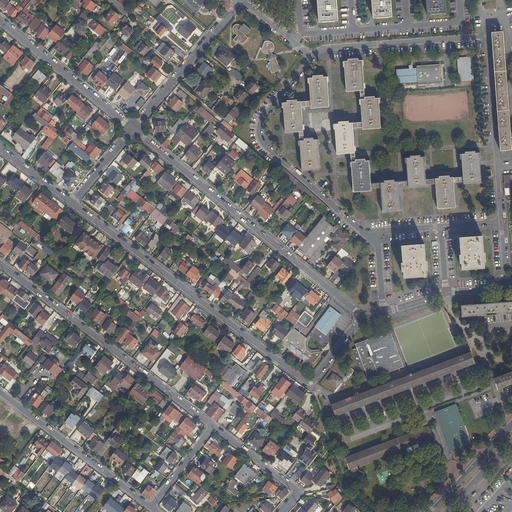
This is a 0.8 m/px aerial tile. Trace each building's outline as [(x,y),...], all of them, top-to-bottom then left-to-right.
[(0,0),(0,6),(2,9),(8,2),(5,0),(0,0)] [(17,10),(9,3),(4,9),(9,12),(8,13),(14,18),(15,17),(16,18),(20,13),(20,12),(29,0),(30,0),(25,0),(20,6),(17,10)] [(37,0),(36,0),(30,0),(21,12),(22,12),(16,20),(22,25),(24,23),(27,25),(31,20),(28,17),(25,15),(27,13),(28,12),(26,10),(32,3),(34,4),(37,0)] [(90,12),(96,5),(89,0),(84,0),(83,1),(85,3),(83,7),(89,12),(88,12),(89,13),(90,12)] [(202,7),(207,0),(181,0),(196,13),(202,7)] [(210,0),(207,0),(202,7),(203,8),(210,0)] [(338,21),(336,0),(317,0),(319,22),(338,21)] [(392,17),(390,0),(371,0),(373,19),(392,17)] [(446,13),(445,0),(426,0),(427,15),(446,13)] [(214,8),(210,13),(219,19),(223,14),(214,8)] [(108,16),(105,20),(113,26),(120,17),(111,10),(110,11),(110,10),(106,14),(108,16)] [(85,24),(90,17),(83,12),(78,18),(85,24)] [(37,16),(28,27),(43,39),(49,32),(39,23),(42,20),(37,16)] [(158,16),(155,20),(159,23),(167,30),(170,25),(162,19),(162,20),(158,16)] [(183,27),(178,33),(186,39),(196,28),(188,21),(183,27)] [(95,22),(94,24),(94,23),(90,28),(98,34),(102,29),(99,27),(100,26),(95,22)] [(125,40),(133,31),(125,24),(117,34),(125,40)] [(160,37),(166,30),(159,24),(153,31),(160,37)] [(243,24),(241,26),(239,25),(237,24),(236,25),(235,25),(234,26),(233,28),(232,29),(233,31),(234,32),(237,35),(233,40),(236,42),(238,40),(239,41),(239,42),(240,43),(241,43),(243,43),(244,43),(248,38),(245,36),(250,30),(243,24)] [(48,35),(57,43),(64,35),(65,34),(55,26),(48,35)] [(503,32),(491,32),(500,151),(511,150),(503,32)] [(54,47),(56,50),(66,38),(64,35),(57,43),(54,47)] [(63,55),(70,47),(73,43),(66,38),(56,50),(63,55)] [(0,44),(0,48),(6,53),(11,47),(3,41),(0,44)] [(151,46),(145,41),(137,51),(143,56),(151,46)] [(274,47),(274,45),(273,44),(272,42),(271,41),(269,41),(268,41),(266,41),(264,41),(261,49),(262,51),(263,52),(264,53),(266,54),(267,54),(269,54),(271,53),(272,52),(274,50),(274,48),(274,47)] [(163,42),(156,50),(159,53),(166,45),(163,42)] [(6,53),(3,57),(12,64),(15,61),(22,53),(15,47),(13,45),(11,47),(6,53)] [(166,45),(159,53),(168,60),(175,52),(166,45)] [(93,46),(86,54),(90,57),(96,49),(93,46)] [(63,55),(63,56),(67,59),(75,50),(70,47),(63,55)] [(223,49),(221,52),(222,53),(217,58),(226,66),(234,57),(223,49)] [(28,70),(34,63),(26,56),(20,63),(23,65),(21,67),(24,70),(26,68),(28,70)] [(270,62),(267,63),(271,73),(280,70),(275,56),(269,59),(270,62)] [(458,81),(473,80),(471,57),(457,58),(458,81)] [(154,64),(152,66),(155,69),(157,67),(159,68),(162,65),(159,62),(160,61),(155,58),(154,59),(154,58),(151,62),(154,64)] [(144,60),(141,63),(160,78),(162,75),(155,69),(152,66),(145,61),(144,60)] [(359,89),(364,89),(362,60),(358,60),(348,61),(344,61),(346,90),(359,89)] [(79,62),(75,67),(78,69),(78,68),(86,75),(93,67),(88,63),(88,64),(87,63),(85,61),(82,65),(79,62)] [(197,71),(205,78),(213,70),(204,62),(197,71)] [(439,64),(416,66),(416,68),(396,69),(397,84),(417,82),(417,84),(441,83),(439,64)] [(33,78),(40,84),(46,77),(38,71),(33,78)] [(92,80),(102,88),(106,83),(109,79),(99,71),(92,80)] [(239,81),(240,79),(232,72),(231,74),(239,81)] [(123,81),(113,73),(109,79),(106,83),(109,86),(110,85),(116,90),(123,81)] [(327,77),(323,77),(313,78),(309,78),(310,101),(311,106),(329,105),(327,77)] [(28,79),(20,88),(22,90),(30,81),(28,79)] [(258,86),(252,80),(245,88),(252,94),(258,86)] [(204,81),(195,92),(203,98),(212,88),(204,81)] [(117,93),(127,100),(135,90),(126,83),(117,93)] [(142,95),(145,97),(145,98),(151,91),(142,84),(136,90),(142,95)] [(226,85),(221,91),(225,94),(230,88),(226,85)] [(35,95),(45,102),(52,94),(43,86),(35,95)] [(241,102),(247,94),(241,89),(234,96),(241,102)] [(184,99),(187,95),(180,90),(177,93),(184,99)] [(54,102),(61,108),(67,100),(60,94),(54,102)] [(83,106),(83,105),(72,95),(67,101),(71,104),(70,106),(77,112),(83,106)] [(175,96),(168,105),(176,112),(183,103),(175,96)] [(362,122),(362,127),(380,126),(378,98),(374,98),(365,99),(360,99),(362,122)] [(283,103),(285,131),(299,130),(303,130),(301,107),(301,102),(297,102),(287,103),(283,103)] [(77,112),(77,113),(81,116),(86,109),(83,106),(77,112)] [(210,123),(215,118),(200,106),(196,111),(210,123)] [(230,120),(232,118),(234,115),(236,117),(240,113),(234,108),(226,117),(230,120)] [(185,123),(196,111),(194,109),(191,113),(190,112),(183,121),(185,123)] [(51,118),(43,112),(42,113),(39,111),(37,113),(48,122),(51,118)] [(100,131),(107,124),(96,115),(89,122),(93,125),(100,131)] [(154,120),(156,133),(166,131),(165,119),(164,119),(164,115),(156,116),(157,120),(154,120)] [(162,145),(165,147),(172,140),(174,137),(185,123),(183,121),(180,119),(170,131),(172,133),(162,145)] [(42,147),(46,150),(60,132),(55,128),(48,123),(42,131),(50,137),(42,147)] [(198,134),(185,123),(174,137),(179,141),(183,137),(184,139),(183,140),(189,144),(198,134)] [(354,151),(353,128),(352,123),(349,123),(338,124),(334,124),(336,152),(350,151),(354,151)] [(110,127),(107,124),(100,131),(104,134),(110,127)] [(213,126),(210,124),(202,133),(205,135),(213,126)] [(91,127),(98,134),(100,131),(93,125),(91,127)] [(69,139),(73,142),(78,136),(67,126),(64,130),(67,133),(66,134),(70,138),(69,139)] [(234,136),(224,126),(218,133),(228,142),(234,136)] [(12,138),(13,139),(21,129),(20,128),(12,138)] [(26,151),(28,149),(36,138),(31,135),(31,136),(21,129),(13,139),(23,146),(22,147),(26,151)] [(246,151),(249,148),(238,138),(236,142),(246,151)] [(299,141),(301,169),(319,168),(317,139),(313,140),(303,140),(299,141)] [(94,159),(101,151),(92,144),(86,151),(94,159)] [(190,158),(190,159),(193,162),(200,152),(192,145),(185,154),(190,158)] [(22,157),(25,159),(30,151),(28,149),(26,151),(22,157)] [(232,149),(229,153),(236,158),(239,154),(232,149)] [(45,152),(38,161),(47,168),(54,159),(53,158),(55,156),(48,151),(46,153),(45,152)] [(462,177),(463,182),(481,181),(479,153),(475,153),(465,154),(461,154),(462,177)] [(95,165),(97,162),(91,157),(87,154),(84,158),(83,158),(87,162),(89,160),(95,165)] [(137,161),(129,155),(126,159),(124,161),(123,160),(120,164),(125,168),(127,165),(131,169),(137,161)] [(226,175),(235,164),(225,155),(216,166),(226,175)] [(139,163),(147,170),(149,167),(148,167),(152,163),(144,156),(139,163)] [(406,158),(407,181),(408,186),(426,185),(426,180),(424,157),(420,157),(410,158),(406,158)] [(74,164),(71,162),(71,163),(69,161),(65,166),(67,167),(66,168),(69,171),(74,164)] [(148,170),(139,180),(142,182),(147,176),(151,172),(153,173),(154,171),(156,173),(157,173),(159,175),(164,169),(155,161),(151,166),(148,170)] [(209,175),(215,167),(208,161),(202,169),(209,175)] [(365,161),(355,162),(351,162),(353,190),(371,189),(370,183),(369,161),(365,161)] [(55,163),(49,171),(59,178),(63,173),(59,169),(60,167),(55,163)] [(267,171),(270,167),(267,164),(256,177),(254,180),(250,185),(251,186),(247,190),(253,195),(261,186),(257,183),(258,181),(257,180),(266,170),(267,171)] [(280,165),(275,171),(325,215),(330,210),(280,165)] [(246,190),(250,185),(254,180),(252,179),(241,169),(233,179),(246,190)] [(109,176),(117,183),(122,177),(114,170),(109,176)] [(158,181),(170,191),(177,182),(170,177),(169,178),(164,174),(158,181)] [(511,174),(503,175),(504,182),(503,182),(504,196),(511,195),(511,174)] [(439,178),(435,179),(435,184),(437,207),(455,205),(453,183),(453,177),(449,178),(439,178)] [(7,185),(17,193),(23,185),(13,178),(7,185)] [(130,183),(121,194),(125,197),(131,189),(138,181),(135,180),(131,184),(130,183)] [(114,188),(105,181),(103,184),(104,185),(100,191),(107,197),(114,188)] [(384,182),(380,183),(380,188),(382,210),(400,209),(398,187),(398,181),(394,182),(384,182)] [(25,202),(34,190),(24,183),(23,185),(17,193),(16,194),(25,202)] [(186,190),(179,184),(173,191),(181,197),(186,190)] [(193,207),(195,208),(200,202),(201,202),(189,192),(181,201),(184,203),(186,202),(193,208),(193,207)] [(104,199),(96,193),(93,196),(94,197),(90,202),(98,208),(104,199)] [(33,203),(43,211),(51,201),(40,194),(33,203)] [(264,203),(266,201),(258,194),(250,203),(259,210),(264,203)] [(290,195),(285,201),(284,202),(291,207),(297,201),(290,195)] [(241,196),(235,204),(238,206),(244,198),(241,196)] [(139,204),(151,214),(155,208),(143,199),(140,197),(137,201),(139,203),(139,204)] [(284,202),(285,201),(282,199),(272,210),(273,210),(272,211),(275,213),(277,210),(281,205),(284,202)] [(51,201),(43,211),(53,218),(60,208),(51,201)] [(196,214),(204,220),(211,212),(206,208),(207,207),(200,202),(195,208),(198,211),(196,214)] [(294,210),(284,202),(281,205),(289,212),(285,217),(277,210),(275,213),(285,221),(294,210)] [(273,210),(272,210),(264,203),(259,210),(257,212),(265,219),(272,211),(273,210)] [(118,205),(116,208),(112,212),(115,214),(116,214),(120,217),(118,220),(121,223),(128,214),(118,205)] [(281,205),(277,210),(285,217),(289,212),(281,205)] [(161,210),(159,212),(167,218),(169,216),(166,214),(161,210)] [(112,212),(109,216),(117,221),(118,220),(120,217),(116,214),(115,214),(112,212)] [(216,228),(222,220),(213,212),(206,219),(216,228)] [(327,236),(334,227),(324,220),(327,217),(325,215),(321,219),(317,224),(313,229),(307,237),(303,241),(302,242),(299,246),(297,248),(309,258),(310,257),(323,240),(327,236)] [(65,216),(58,224),(71,234),(75,230),(72,228),(75,224),(65,216)] [(180,228),(168,218),(165,222),(177,232),(180,228)] [(31,227),(39,234),(36,238),(40,241),(50,229),(37,219),(31,227)] [(22,221),(18,224),(35,238),(39,234),(22,221)] [(13,233),(0,222),(0,242),(3,245),(8,239),(13,233)] [(281,231),(291,239),(294,235),(298,231),(288,223),(281,231)] [(231,232),(222,225),(216,233),(225,240),(226,238),(231,232)] [(339,249),(349,236),(339,227),(331,237),(335,240),(332,244),(339,249)] [(231,232),(226,238),(236,246),(243,237),(233,230),(231,232)] [(302,242),(303,241),(307,237),(305,235),(299,230),(298,231),(294,235),(302,242)] [(145,237),(146,236),(141,232),(135,239),(144,246),(149,240),(145,237)] [(76,245),(85,252),(94,241),(84,233),(76,245)] [(156,234),(147,245),(152,249),(161,238),(156,234)] [(294,235),(291,239),(299,246),(302,242),(294,235)] [(482,236),(459,237),(461,270),(485,268),(482,236)] [(253,248),(256,244),(247,237),(240,246),(250,254),(254,249),(253,248)] [(7,246),(11,249),(11,248),(12,249),(13,248),(10,246),(12,243),(8,239),(3,245),(0,249),(0,250),(5,255),(9,251),(5,248),(7,246)] [(329,245),(323,240),(310,257),(316,261),(329,245)] [(94,241),(85,252),(94,259),(103,248),(94,241)] [(21,257),(28,248),(25,246),(20,242),(13,251),(21,257)] [(424,244),(401,245),(403,278),(426,276),(424,244)] [(166,247),(160,255),(167,260),(173,252),(166,247)] [(110,278),(116,271),(104,261),(105,259),(111,252),(107,248),(96,263),(101,267),(99,269),(110,278)] [(19,266),(25,271),(26,270),(31,263),(28,261),(30,259),(27,256),(19,266)] [(335,272),(339,267),(343,262),(335,256),(327,266),(335,272)] [(223,262),(230,268),(234,264),(226,258),(226,259),(223,262)] [(339,267),(347,274),(355,265),(346,258),(343,262),(339,267)] [(116,271),(118,269),(105,259),(104,261),(116,271)] [(279,264),(272,259),(267,265),(274,271),(279,264)] [(179,268),(186,274),(189,270),(191,267),(192,266),(187,262),(185,264),(180,260),(177,265),(179,267),(179,268)] [(241,270),(238,274),(241,276),(244,272),(246,274),(254,265),(249,260),(241,270)] [(31,263),(26,270),(33,276),(40,268),(32,262),(31,263)] [(232,269),(238,274),(241,270),(234,264),(230,268),(232,269)] [(58,274),(47,266),(41,274),(52,283),(58,274)] [(189,270),(186,274),(193,279),(192,280),(195,282),(199,277),(197,275),(200,271),(193,266),(189,270)] [(247,281),(251,284),(258,274),(261,270),(258,267),(247,281)] [(276,277),(281,281),(284,283),(291,275),(283,268),(276,277)] [(128,279),(131,275),(123,270),(118,276),(125,282),(128,278),(128,279)] [(149,279),(136,270),(129,280),(141,289),(149,279)] [(65,273),(59,281),(66,286),(72,279),(65,273)] [(199,284),(212,294),(213,293),(218,287),(212,282),(213,281),(206,275),(199,284)] [(151,278),(143,288),(153,295),(160,287),(154,282),(154,281),(151,278)] [(9,285),(2,280),(0,283),(0,293),(1,295),(2,294),(9,285)] [(66,286),(59,281),(52,290),(59,296),(66,286)] [(223,294),(224,295),(226,292),(224,290),(222,293),(219,290),(222,287),(223,288),(224,286),(221,283),(218,287),(213,293),(215,295),(217,296),(220,298),(223,294)] [(296,297),(300,300),(307,292),(296,283),(289,292),(296,297)] [(19,292),(9,285),(2,294),(12,301),(13,300),(16,296),(17,295),(19,292)] [(125,292),(122,289),(115,298),(127,307),(129,305),(120,299),(125,292)] [(166,295),(168,293),(163,289),(157,296),(166,303),(170,298),(166,295)] [(86,296),(78,290),(70,300),(73,302),(74,301),(79,304),(84,298),(86,296)] [(18,295),(17,295),(16,296),(13,300),(25,310),(30,303),(27,300),(29,297),(21,291),(18,295)] [(314,305),(320,298),(311,291),(306,299),(314,305)] [(225,305),(227,302),(232,296),(227,292),(226,292),(224,295),(221,299),(220,301),(225,305)] [(238,308),(241,311),(247,304),(234,294),(232,296),(227,302),(237,310),(238,308)] [(179,297),(168,312),(170,314),(181,299),(179,297)] [(79,304),(77,306),(86,313),(92,305),(84,298),(79,304)] [(185,316),(191,309),(180,301),(171,313),(178,319),(182,313),(185,316)] [(511,301),(461,305),(462,317),(511,313),(511,301)] [(44,309),(35,303),(28,311),(37,318),(43,310),(44,309)] [(163,312),(151,303),(147,310),(158,318),(163,312)] [(302,334),(295,343),(300,358),(304,361),(302,364),(303,365),(304,365),(305,366),(307,366),(308,365),(310,365),(311,365),(313,364),(314,363),(315,362),(316,361),(323,351),(320,352),(319,349),(314,350),(312,350),(311,350),(310,349),(309,348),(308,347),(308,346),(307,345),(307,344),(308,343),(308,342),(308,341),(309,340),(309,339),(310,338),(311,337),(323,346),(329,338),(326,335),(342,316),(330,307),(315,326),(315,327),(307,338),(302,334)] [(196,308),(189,318),(194,322),(195,323),(203,329),(207,324),(195,315),(199,310),(196,308)] [(90,317),(102,327),(110,316),(106,313),(105,315),(103,313),(102,313),(96,309),(90,317)] [(249,323),(255,315),(247,309),(241,317),(249,323)] [(51,316),(43,310),(37,318),(37,319),(44,325),(51,316)] [(137,323),(140,319),(137,316),(129,310),(125,314),(132,319),(133,320),(134,321),(134,320),(137,323)] [(305,327),(306,328),(314,318),(305,312),(298,321),(305,327)] [(295,325),(298,321),(293,317),(293,318),(290,316),(288,318),(291,321),(290,321),(295,325)] [(267,320),(266,322),(261,318),(255,326),(263,332),(270,322),(267,320)] [(116,326),(108,320),(102,328),(110,334),(116,326)] [(295,343),(302,334),(300,333),(305,327),(298,321),(295,325),(289,333),(283,341),(279,346),(283,350),(286,347),(300,357),(295,343)] [(188,329),(182,324),(175,334),(181,338),(188,329)] [(273,332),(283,341),(289,333),(278,325),(273,332)] [(219,334),(210,326),(204,334),(213,342),(219,334)] [(115,340),(121,344),(131,331),(129,329),(128,331),(124,328),(115,340)] [(30,347),(33,342),(32,341),(16,329),(13,333),(30,347)] [(355,344),(357,348),(353,350),(359,366),(363,365),(368,380),(403,367),(390,331),(355,344)] [(81,339),(72,332),(65,340),(75,347),(81,339)] [(124,343),(126,344),(129,346),(132,349),(138,342),(132,337),(134,334),(131,332),(126,338),(127,339),(124,343)] [(58,341),(47,333),(41,342),(52,350),(58,341)] [(227,355),(234,345),(225,337),(217,347),(227,355)] [(150,340),(140,353),(152,362),(158,354),(153,350),(157,345),(150,340)] [(179,348),(172,342),(167,349),(174,354),(179,348)] [(95,349),(87,343),(81,351),(89,357),(95,349)] [(162,349),(157,345),(153,350),(158,354),(162,349)] [(246,350),(239,345),(233,353),(241,360),(245,356),(243,354),(246,350)] [(38,357),(30,351),(22,361),(31,367),(38,357)] [(475,363),(471,352),(331,405),(335,416),(475,363)] [(180,366),(197,379),(203,372),(204,371),(205,369),(188,356),(180,366)] [(104,374),(109,368),(108,367),(111,363),(103,357),(96,367),(104,374)] [(63,370),(49,358),(43,366),(53,374),(51,376),(56,379),(63,370)] [(261,362),(258,359),(255,363),(251,368),(254,371),(261,362)] [(251,368),(255,363),(251,360),(246,368),(253,373),(254,371),(251,368)] [(72,370),(75,366),(68,362),(66,366),(72,370)] [(159,371),(170,380),(177,371),(165,363),(159,371)] [(4,364),(0,369),(0,373),(10,381),(16,374),(9,368),(9,367),(8,366),(7,367),(4,364)] [(268,367),(264,364),(255,376),(259,379),(268,367)] [(231,387),(239,376),(226,366),(219,375),(225,379),(227,380),(225,383),(231,387)] [(214,374),(206,368),(205,369),(204,371),(203,372),(211,377),(214,374)] [(350,369),(345,376),(348,378),(353,371),(350,369)] [(511,371),(493,378),(497,389),(511,383),(511,371)] [(96,379),(88,373),(82,381),(90,387),(96,379)] [(105,384),(114,391),(114,390),(117,386),(124,378),(117,373),(112,380),(110,378),(105,384)] [(333,373),(327,381),(337,387),(342,380),(333,373)] [(121,388),(126,391),(135,380),(130,376),(127,374),(124,378),(117,386),(120,389),(121,388)] [(244,380),(239,376),(231,387),(235,391),(244,380)] [(80,398),(88,388),(75,378),(71,384),(78,389),(75,394),(80,398)] [(290,384),(282,378),(275,387),(283,393),(290,384)] [(196,381),(188,391),(193,395),(201,401),(206,394),(202,391),(205,387),(196,381)] [(238,398),(241,395),(238,393),(235,391),(231,387),(225,383),(223,382),(221,385),(238,398)] [(139,383),(132,392),(146,403),(153,393),(139,383)] [(257,390),(254,387),(249,394),(257,400),(265,390),(260,386),(257,390)] [(305,395),(292,386),(286,395),(298,404),(302,399),(305,395)] [(275,387),(271,393),(279,399),(283,394),(275,387)] [(40,396),(36,393),(30,402),(37,407),(48,393),(44,390),(42,393),(40,396)] [(156,391),(152,396),(154,396),(156,398),(154,401),(158,404),(164,397),(159,393),(156,391)] [(88,397),(97,404),(103,396),(100,393),(99,395),(100,395),(98,397),(92,392),(88,397)] [(220,399),(213,394),(208,401),(211,404),(214,400),(217,402),(220,399)] [(245,406),(249,401),(245,398),(241,395),(238,398),(238,399),(243,404),(245,406)] [(223,397),(221,400),(226,404),(228,406),(231,402),(223,397)] [(253,412),(257,407),(249,401),(245,406),(252,410),(249,414),(248,414),(235,430),(238,432),(253,412)] [(50,417),(57,409),(52,405),(51,407),(45,402),(39,409),(44,413),(45,412),(50,417)] [(260,403),(257,407),(263,411),(265,408),(260,403)] [(434,412),(449,451),(471,443),(456,404),(434,412)] [(183,415),(169,405),(164,412),(167,414),(171,417),(174,419),(175,418),(178,421),(183,415)] [(206,415),(215,422),(218,418),(218,417),(222,411),(214,405),(210,411),(209,410),(206,415)] [(252,410),(245,406),(244,408),(243,409),(248,414),(249,414),(252,410)] [(263,411),(257,407),(253,412),(268,423),(272,419),(269,417),(263,411)] [(307,414),(299,409),(293,417),(300,423),(305,416),(307,414)] [(73,412),(65,423),(70,426),(71,427),(73,429),(81,418),(73,412)] [(272,412),(269,417),(272,419),(281,426),(285,421),(272,412)] [(184,416),(183,415),(178,421),(175,418),(174,419),(179,423),(184,416)] [(316,424),(305,416),(300,423),(298,425),(308,433),(309,433),(316,424)] [(183,431),(195,441),(198,438),(191,433),(196,426),(185,418),(178,427),(183,431)] [(84,421),(78,430),(89,438),(93,433),(96,429),(84,421)] [(156,423),(150,430),(153,433),(159,426),(156,423)] [(36,430),(29,424),(24,430),(32,435),(36,430)] [(73,430),(70,428),(69,427),(67,425),(63,429),(70,434),(73,430)] [(432,438),(428,426),(345,458),(349,470),(350,469),(353,477),(361,480),(364,473),(358,470),(357,467),(432,438)] [(177,427),(169,437),(176,443),(174,446),(179,449),(185,441),(182,438),(180,437),(182,435),(181,434),(183,431),(178,427),(177,427)] [(257,448),(259,446),(263,440),(264,439),(255,432),(249,441),(257,448)] [(89,438),(88,439),(92,442),(89,446),(98,452),(102,447),(104,444),(96,438),(97,436),(93,433),(89,438)] [(309,433),(308,433),(303,440),(311,447),(317,439),(309,433)] [(123,441),(116,435),(109,443),(117,449),(117,448),(123,441)] [(212,436),(205,445),(212,451),(211,452),(217,456),(220,453),(222,455),(225,451),(217,445),(219,442),(212,436)] [(39,456),(48,444),(39,438),(33,446),(37,448),(37,450),(35,453),(39,456)] [(53,455),(56,458),(57,456),(62,449),(52,441),(47,447),(50,450),(49,452),(53,455)] [(263,450),(272,457),(279,449),(270,441),(263,450)] [(284,458),(285,458),(286,457),(292,461),(296,456),(284,447),(282,450),(280,452),(277,457),(282,461),(284,458)] [(112,459),(119,450),(117,448),(117,449),(115,452),(110,458),(112,459)] [(112,459),(121,466),(128,457),(119,450),(112,459)] [(314,457),(308,451),(306,450),(299,459),(307,466),(314,457)] [(173,452),(171,454),(168,458),(167,460),(171,463),(177,455),(173,452)] [(230,453),(222,463),(230,469),(238,459),(230,453)] [(45,462),(50,465),(56,458),(53,455),(49,459),(48,458),(45,462)] [(56,458),(50,465),(50,466),(57,472),(58,470),(64,463),(60,460),(60,458),(57,456),(56,458)] [(214,463),(207,459),(201,466),(208,471),(214,463)] [(161,460),(155,468),(154,469),(160,473),(161,474),(167,465),(161,460)] [(64,463),(58,470),(66,476),(71,470),(74,465),(71,463),(70,465),(65,462),(64,463)] [(127,463),(122,470),(131,476),(136,470),(127,463)] [(244,463),(243,465),(257,475),(258,474),(244,463)] [(140,466),(134,473),(138,476),(136,480),(140,483),(148,473),(152,476),(154,473),(155,472),(153,470),(154,469),(153,468),(148,464),(144,469),(140,466)] [(243,465),(236,473),(235,476),(245,484),(247,482),(250,484),(257,475),(243,465)] [(24,474),(14,466),(8,474),(9,474),(17,481),(20,482),(21,481),(20,480),(24,474)] [(195,467),(194,468),(190,473),(188,476),(192,479),(195,475),(199,470),(195,467)] [(300,477),(305,470),(302,467),(297,474),(300,477)] [(17,481),(9,474),(8,475),(0,468),(0,475),(5,480),(8,477),(14,482),(12,483),(13,484),(14,485),(17,481)] [(301,480),(307,485),(319,470),(317,468),(311,476),(306,473),(301,480)] [(330,474),(323,468),(312,481),(320,487),(330,474)] [(78,476),(71,470),(66,476),(65,478),(73,484),(78,476)] [(94,481),(99,474),(95,470),(90,477),(94,481)] [(54,476),(61,481),(65,476),(58,471),(54,476)] [(79,475),(78,476),(73,484),(80,489),(82,488),(87,481),(79,475)] [(89,478),(87,481),(82,488),(89,494),(95,485),(91,482),(93,480),(89,478)] [(234,481),(232,479),(225,488),(227,490),(234,481)] [(270,495),(271,495),(276,487),(268,481),(268,483),(266,481),(264,484),(265,485),(262,489),(270,495)] [(148,486),(142,494),(148,499),(152,498),(157,491),(151,487),(153,484),(150,482),(147,485),(148,486)] [(175,484),(172,488),(173,488),(179,493),(184,497),(186,494),(175,484)] [(95,485),(89,494),(97,500),(105,489),(102,487),(101,488),(96,485),(95,485)] [(276,487),(271,495),(276,494),(279,489),(280,488),(277,486),(276,487)] [(202,488),(192,497),(196,501),(198,504),(202,500),(204,497),(201,493),(204,490),(202,488)] [(282,492),(278,496),(281,499),(289,492),(285,489),(282,492)] [(339,500),(341,498),(335,490),(333,492),(331,490),(327,490),(325,491),(333,502),(338,499),(339,500)] [(11,511),(18,504),(7,496),(0,505),(0,507),(3,510),(4,509),(7,511),(11,511)] [(115,501),(110,498),(103,507),(109,511),(111,511),(118,504),(122,498),(119,496),(115,501)] [(208,501),(213,506),(218,501),(213,496),(208,501)] [(170,499),(164,507),(170,511),(177,504),(170,499)] [(302,508),(306,511),(312,511),(313,511),(318,506),(310,499),(302,508)] [(267,501),(260,509),(262,511),(269,511),(274,507),(267,501)] [(191,511),(193,510),(184,503),(176,511),(191,511)] [(350,503),(342,511),(357,511),(359,511),(350,503)]
